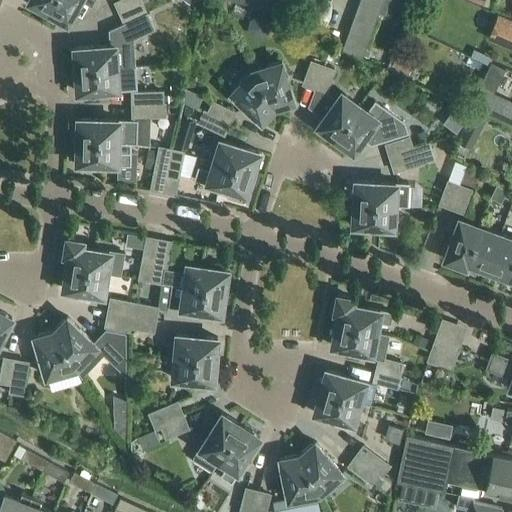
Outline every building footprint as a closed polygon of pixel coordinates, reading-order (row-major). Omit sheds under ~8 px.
[(29,0),(29,1),(48,12),(55,0),(29,0)] [(55,0),(48,12),(68,23),(80,0),(55,0)] [(122,0),(115,3),(120,14),(142,4),(140,0),(122,0)] [(245,0),(244,4),(254,8),(257,0),(245,0)] [(257,0),(254,8),(265,13),(269,0),(257,0)] [(269,0),(265,13),(275,17),(282,0),(269,0)] [(376,0),(358,0),(356,5),(376,13),(380,2),(376,0)] [(318,10),(299,3),(294,16),(313,23),(318,10)] [(142,4),(120,14),(125,25),(147,15),(142,4)] [(356,5),(352,16),(372,24),(376,13),(356,5)] [(511,21),(498,15),(488,38),(511,48),(511,21)] [(352,16),(348,27),(367,35),(372,24),(352,16)] [(348,27),(344,38),(363,46),(367,35),(348,27)] [(363,46),(344,38),(339,49),(359,57),(363,46)] [(74,49),(76,71),(117,68),(116,58),(129,57),(128,45),(74,49)] [(366,49),(363,56),(369,58),(371,51),(366,49)] [(474,50),(471,57),(490,66),(491,63),(493,59),(474,50)] [(401,51),(395,65),(406,70),(412,56),(401,51)] [(282,62),(252,71),(275,107),(294,101),(282,62)] [(303,84),(315,89),(323,66),(312,62),(303,84)] [(323,66),(315,89),(326,93),(334,70),(323,66)] [(117,68),(76,71),(77,93),(137,89),(135,67),(117,69),(117,68)] [(275,107),(252,71),(231,93),(261,122),(275,107)] [(511,102),(481,88),(472,106),(511,125),(511,102)] [(132,93),(133,105),(163,104),(163,96),(162,92),(132,93)] [(317,126),(336,139),(360,106),(341,93),(317,126)] [(172,95),(163,96),(163,104),(165,104),(172,104),(172,95)] [(213,102),(208,113),(230,124),(235,113),(213,102)] [(360,106),(336,139),(354,152),(363,139),(370,144),(408,133),(404,123),(375,102),(368,112),(360,106)] [(163,104),(133,105),(133,117),(165,116),(165,104),(163,104)] [(456,105),(443,123),(456,133),(469,115),(456,105)] [(208,113),(204,111),(199,122),(224,134),(230,124),(208,113)] [(474,111),(468,122),(482,129),(487,118),(474,111)] [(78,119),(77,141),(131,143),(137,144),(137,121),(78,119)] [(177,132),(173,145),(187,149),(191,137),(177,132)] [(386,145),(390,156),(419,148),(418,147),(413,149),(409,138),(386,145)] [(220,140),(213,162),(253,174),(259,152),(220,140)] [(131,143),(77,141),(77,164),(79,164),(79,168),(91,168),(91,164),(130,165),(131,143)] [(419,148),(390,156),(394,171),(434,159),(429,144),(419,148)] [(155,171),(167,173),(171,150),(160,147),(159,151),(149,149),(145,168),(155,170),(155,171)] [(171,150),(167,173),(179,176),(179,174),(191,178),(197,157),(183,153),(183,152),(171,150)] [(253,174),(213,162),(210,171),(199,168),(195,179),(233,191),(231,195),(243,198),(244,194),(246,195),(253,174)] [(466,171),(462,182),(473,186),(477,176),(466,171)] [(409,184),(356,181),(354,204),(395,206),(408,207),(409,184)] [(440,204),(451,208),(460,186),(448,182),(440,204)] [(460,186),(451,208),(462,212),(471,190),(460,186)] [(491,198),(501,202),(507,191),(497,186),(491,198)] [(395,206),(354,204),(353,226),(356,226),(355,230),(367,231),(367,227),(394,228),(395,206)] [(444,259),(465,267),(480,227),(459,219),(444,259)] [(474,268),(486,273),(500,234),(480,227),(465,267),(466,267),(468,262),(475,265),(474,268)] [(500,274),(508,277),(511,265),(511,238),(500,234),(486,273),(498,277),(500,274)] [(67,268),(107,274),(120,276),(123,254),(82,247),(83,242),(67,239),(65,255),(68,256),(67,268)] [(139,279),(151,281),(156,258),(144,255),(139,279)] [(156,258),(151,281),(163,283),(166,270),(168,260),(156,258)] [(166,270),(163,283),(184,286),(225,292),(228,270),(225,270),(226,266),(214,264),(214,268),(187,264),(186,273),(166,270)] [(107,274),(67,268),(63,290),(104,296),(107,274)] [(225,292),(184,286),(183,297),(170,295),(169,307),(222,315),(225,292)] [(339,313),(336,324),(377,332),(379,322),(391,325),(393,313),(356,305),(357,300),(338,296),(335,312),(339,313)] [(111,299),(109,311),(132,315),(135,303),(111,299)] [(135,303),(132,315),(156,320),(158,308),(135,303)] [(129,331),(130,327),(132,315),(109,311),(106,327),(129,331)] [(0,312),(0,342),(12,318),(0,312)] [(132,315),(130,327),(154,332),(156,320),(132,315)] [(67,317),(54,332),(81,377),(104,353),(125,374),(125,334),(106,331),(94,343),(67,317)] [(377,332),(336,324),(332,346),(372,354),(377,332)] [(76,368),(54,332),(34,337),(46,377),(76,368)] [(177,335),(175,357),(216,361),(218,339),(177,335)] [(413,343),(424,348),(428,339),(416,335),(413,343)] [(428,361),(440,365),(448,342),(436,338),(428,361)] [(448,342),(440,365),(451,369),(459,346),(448,342)] [(511,377),(511,381),(510,389),(511,389),(511,360),(493,353),(487,368),(511,377)] [(216,361),(175,357),(173,379),(214,383),(216,361)] [(0,381),(0,382),(12,384),(16,361),(4,358),(0,381)] [(380,358),(377,370),(400,376),(403,364),(380,358)] [(12,384),(10,392),(22,394),(28,363),(16,361),(12,384)] [(326,370),(320,392),(360,403),(366,381),(326,370)] [(400,376),(377,370),(374,381),(397,388),(400,376)] [(360,403),(320,392),(314,413),(354,424),(360,403)] [(156,429),(162,427),(184,417),(177,403),(150,414),(156,429)] [(490,418),(511,422),(511,411),(493,407),(490,418)] [(241,426),(222,414),(194,459),(213,471),(219,461),(241,426)] [(162,427),(166,438),(188,428),(184,417),(162,427)] [(241,426),(219,461),(228,466),(221,477),(231,483),(260,438),(241,426)] [(6,434),(0,444),(0,458),(5,461),(17,440),(6,434)] [(444,490),(446,481),(454,445),(407,435),(397,482),(444,490)] [(315,442),(300,455),(319,494),(342,473),(315,442)] [(454,445),(446,481),(473,487),(474,487),(511,494),(511,457),(481,451),(454,445)] [(363,446),(356,456),(379,473),(378,473),(382,475),(389,465),(363,446)] [(21,458),(42,470),(48,460),(27,449),(21,458)] [(300,455),(281,459),(289,500),(273,503),(274,511),(299,511),(320,508),(317,494),(319,494),(300,455)] [(379,473),(356,456),(349,466),(371,482),(378,473),(379,473)] [(48,460),(42,470),(64,482),(69,472),(48,460)] [(69,481),(91,492),(96,482),(74,471),(69,481)] [(96,482),(91,492),(112,503),(117,493),(96,482)] [(253,511),(258,492),(247,489),(241,511),(240,511),(253,511)] [(0,503),(0,511),(25,511),(32,496),(22,492),(19,499),(4,493),(0,503)] [(258,492),(253,511),(265,511),(270,495),(258,492)] [(471,510),(473,502),(474,498),(458,494),(455,507),(471,510)] [(25,511),(51,511),(39,507),(42,500),(32,496),(25,511)] [(116,508),(123,511),(140,511),(142,508),(120,498),(116,508)] [(470,511),(501,511),(502,508),(473,502),(471,510),(470,511)]
